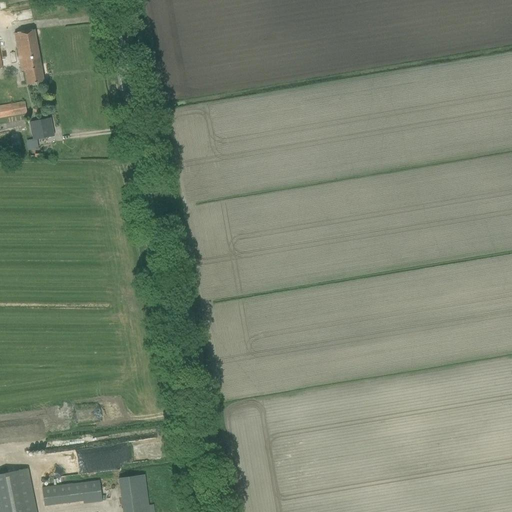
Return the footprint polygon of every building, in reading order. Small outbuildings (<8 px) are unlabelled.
[(24,71),(27,85),(43,82),(34,30),(14,34),(21,72),(24,71)] [(0,105),(0,118),(27,114),(24,101),(0,105)] [(40,121),(29,123),(32,140),(37,139),(43,138),(53,136),(50,119),(40,121)] [(32,140),(27,141),(29,151),(39,149),(37,139),(32,140)] [(35,511),(27,469),(0,474),(0,511),(35,511)] [(154,511),(153,505),(148,506),(144,475),(118,478),(123,511),(154,511)] [(82,504),(102,501),(99,480),(42,488),(44,506),(82,502),(82,504)]
